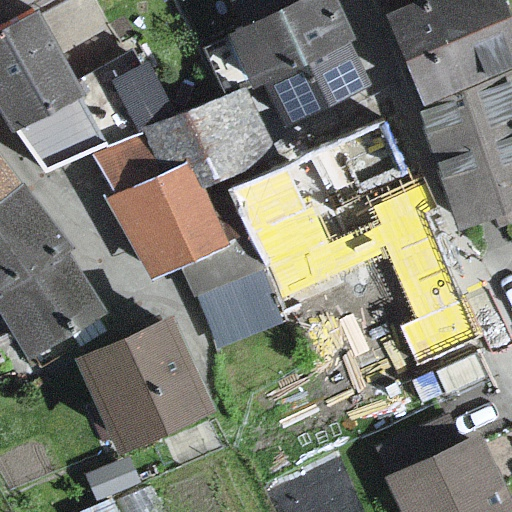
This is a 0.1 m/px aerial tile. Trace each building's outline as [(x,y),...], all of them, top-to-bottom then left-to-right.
[(292,0),(239,0),(248,21),(292,0)] [(239,26),(262,74),(269,71),(293,120),(372,81),(332,0),(292,0),(248,21),(239,26)] [(506,67),(477,0),(406,0),(384,9),(365,16),(405,109),(506,67)] [(378,0),(384,9),(401,0),(378,0)] [(0,122),(66,89),(23,10),(0,20),(0,122)] [(456,227),(511,202),(511,64),(506,67),(405,109),(456,227)] [(247,84),(99,146),(123,186),(192,156),(209,187),(230,178),(281,156),(247,84)] [(410,184),(379,113),(281,156),(230,178),(253,231),(268,265),(289,312),(306,305),(314,325),(376,298),(340,214),(410,184)] [(123,186),(112,191),(160,270),(187,261),(253,231),(230,178),(209,187),(192,156),(123,186)] [(115,301),(52,182),(0,181),(0,288),(11,289),(42,347),(114,310),(115,301)] [(425,219),(389,235),(427,321),(463,304),(425,219)] [(202,294),(268,265),(253,231),(187,261),(202,294)] [(153,314),(59,357),(100,446),(194,403),(153,314)] [(506,511),(469,423),(368,474),(386,511),(506,511)]
